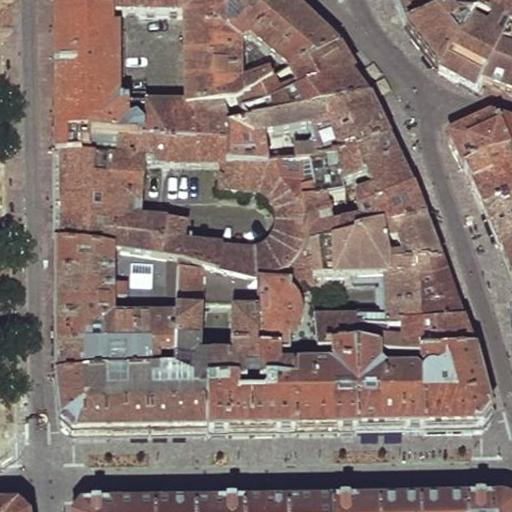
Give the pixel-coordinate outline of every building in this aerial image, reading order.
[(54,0),(54,9),(88,10),(88,0),(54,0)] [(88,0),(88,10),(89,17),(110,17),(110,19),(184,19),(185,95),(235,89),(238,103),(340,52),(298,12),(297,10),(285,0),(88,0)] [(511,0),(415,0),(396,4),(408,32),(446,21),(473,22),(511,28),(511,0)] [(88,10),(54,9),(55,160),(81,161),(81,153),(88,152),(89,142),(125,142),(125,111),(122,110),(123,36),(110,36),(110,19),(110,17),(89,17),(88,10)] [(446,21),(408,32),(425,52),(441,72),(473,22),(446,21)] [(473,22),(441,72),(459,84),(478,97),(483,86),(511,34),(511,28),(473,22)] [(511,34),(483,86),(511,97),(511,34)] [(348,65),(340,52),(238,103),(242,114),(352,79),(355,78),(348,65)] [(360,91),(352,79),(242,114),(246,125),(283,118),(281,109),(294,105),(297,115),(368,101),(360,91)] [(185,95),(185,111),(192,111),(224,106),(238,103),(235,89),(185,95)] [(297,115),(283,118),(246,125),(227,129),(229,143),(227,166),(271,171),(264,143),(313,131),(320,155),(296,160),(299,172),(305,172),(306,179),(313,177),(312,171),(333,167),(391,145),(381,123),(371,101),(368,101),(297,115)] [(227,129),(224,106),(192,111),(192,143),(229,143),(227,129)] [(185,111),(125,111),(125,142),(192,143),(192,111),(185,111)] [(452,136),(448,141),(456,157),(464,173),(510,154),(511,157),(511,125),(492,120),(471,126),(452,136)] [(312,171),(313,177),(306,179),(305,172),(299,172),(296,160),(320,155),(313,131),(264,143),(271,171),(227,166),(229,143),(192,143),(125,142),(89,142),(88,152),(81,153),(81,161),(55,160),(55,176),(57,384),(175,379),(180,264),(256,288),(314,286),(315,262),(314,252),(308,205),(329,204),(345,203),(342,192),(333,167),(312,171)] [(397,157),(391,145),(333,167),(342,192),(365,183),(370,196),(358,201),(359,214),(414,193),(408,181),(397,157)] [(511,157),(510,154),(464,173),(468,180),(472,188),(511,170),(511,157)] [(511,170),(472,188),(479,201),(485,214),(511,204),(511,170)] [(419,209),(414,193),(359,214),(363,227),(334,231),(329,204),(308,205),(314,252),(375,243),(424,223),(419,209)] [(511,204),(485,214),(494,235),(503,257),(511,253),(511,204)] [(434,251),(424,223),(375,243),(314,252),(315,262),(314,286),(316,286),(384,284),(388,325),(318,327),(318,357),(332,357),(355,356),(363,356),(363,334),(415,335),(463,329),(454,305),(434,251)] [(511,253),(503,257),(511,280),(511,253)] [(257,356),(256,288),(180,264),(175,379),(57,384),(63,430),(74,440),(141,439),(196,438),(207,438),(207,390),(236,389),(266,389),(297,388),(296,374),(296,364),(295,356),(257,356)] [(318,357),(318,327),(317,319),(314,319),(313,294),(316,294),(316,286),(314,286),(256,288),(257,356),(295,356),(296,364),(302,357),(318,357)] [(468,346),(463,329),(415,335),(363,334),(363,356),(378,356),(422,360),(474,360),(468,346)] [(207,390),(207,438),(283,437),(358,435),(355,356),(332,357),(333,367),(335,369),(332,375),(327,373),(296,374),(297,388),(266,389),(266,399),(262,402),(237,402),(236,389),(207,390)] [(355,356),(358,435),(377,435),(420,434),(483,433),(490,425),(474,360),(422,360),(423,373),(427,378),(421,384),(416,379),(384,379),(379,373),(378,356),(363,356),(355,356)]
